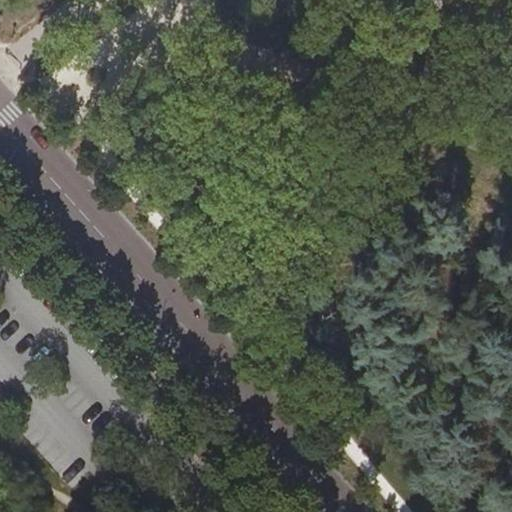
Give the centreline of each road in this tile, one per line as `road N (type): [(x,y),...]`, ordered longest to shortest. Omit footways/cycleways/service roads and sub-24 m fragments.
road 1 (track): [(409,511),(10,61)]
road 2 (tertiary): [(0,120),(353,511)]
